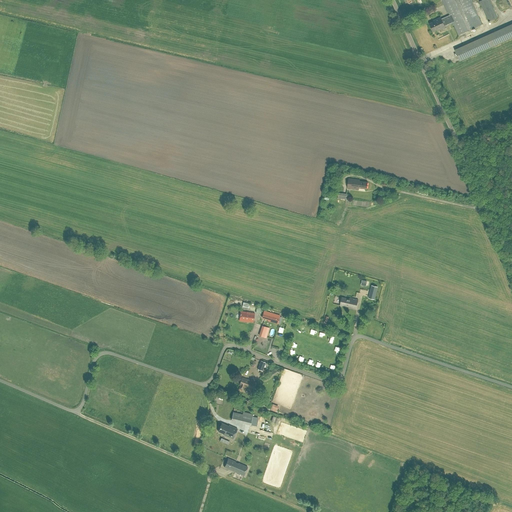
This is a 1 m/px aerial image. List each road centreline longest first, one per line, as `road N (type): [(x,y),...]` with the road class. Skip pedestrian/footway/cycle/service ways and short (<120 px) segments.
road 1 (unclassified): [(511,387),(360,336),(336,382),(233,346),(205,385),(101,352),(75,412),(0,379)]
road 2 (unclassified): [(511,257),(394,0)]
road 3 (track): [(75,412),(304,511)]
